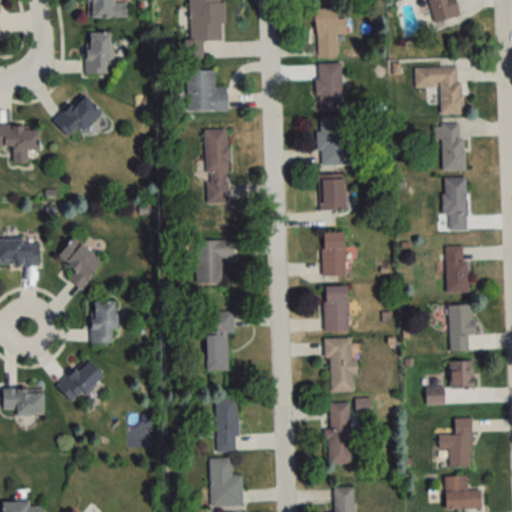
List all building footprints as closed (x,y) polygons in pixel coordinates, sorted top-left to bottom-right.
[(86,0),(86,18),(126,18),(126,3),(113,3),(113,0),(86,0)] [(187,0),(189,40),(184,40),(184,60),(202,59),(201,41),(223,40),(222,2),(219,2),(218,0),(187,0)] [(457,16),(452,0),(422,0),(429,24),(457,16)] [(314,10),(315,56),(336,56),(335,9),(314,10)] [(107,32),(84,32),(84,75),(107,75),(107,32)] [(340,63),(316,63),(316,111),(340,111),(340,63)] [(413,67),(414,87),(439,86),(439,114),(460,114),(459,67),(413,67)] [(185,111),(225,111),(225,87),(214,87),(214,70),(185,70),(185,111)] [(52,122),(69,139),(97,110),(80,93),(52,122)] [(342,117),(318,117),(318,165),(349,165),(349,141),(342,141),(342,117)] [(463,170),(462,123),(434,124),(434,139),(440,139),(441,171),(463,170)] [(0,146),(10,146),(10,162),(27,162),(26,152),(37,151),(36,127),(0,127),(0,146)] [(226,129),(203,129),(205,203),(227,203),(226,129)] [(318,210),(343,210),(343,174),(318,174),(318,210)] [(464,178),(442,178),(442,215),(447,215),(447,230),(464,230),(464,178)] [(343,276),(343,233),(321,233),(321,276),(343,276)] [(56,258),(73,270),(66,281),(80,290),(101,259),(69,238),(56,258)] [(36,240),(0,240),(0,265),(37,264),(36,240)] [(231,257),(231,240),(192,241),(193,283),(220,283),(220,257),(231,257)] [(444,293),(467,293),(467,246),(444,246),(444,293)] [(322,286),(323,332),(347,332),(346,286),(322,286)] [(113,303),(89,303),(89,344),(113,344),(113,303)] [(473,337),(472,305),(447,306),(448,352),(468,352),(467,337),(473,337)] [(227,371),(226,334),(232,334),(232,311),(203,312),(205,372),(227,371)] [(327,393),(353,392),(351,338),(325,339),(327,393)] [(102,378),(86,360),(55,388),(70,405),(102,378)] [(448,390),(472,390),(472,362),(448,362),(448,390)] [(0,414),(41,414),(41,391),(0,391),(0,414)] [(214,399),(215,453),(236,452),(236,399),(214,399)] [(326,404),(327,465),(349,464),(348,404),(326,404)] [(469,468),(469,420),(453,420),(453,435),(437,435),(437,452),(447,452),(447,468),(469,468)] [(241,475),(231,475),(231,459),(209,458),(208,507),(240,507),(241,475)] [(443,510),(480,509),(480,491),(466,491),(466,477),(443,477),(443,510)] [(351,511),(352,489),(332,489),(332,511),(351,511)] [(41,511),(41,502),(0,504),(0,511),(41,511)]
